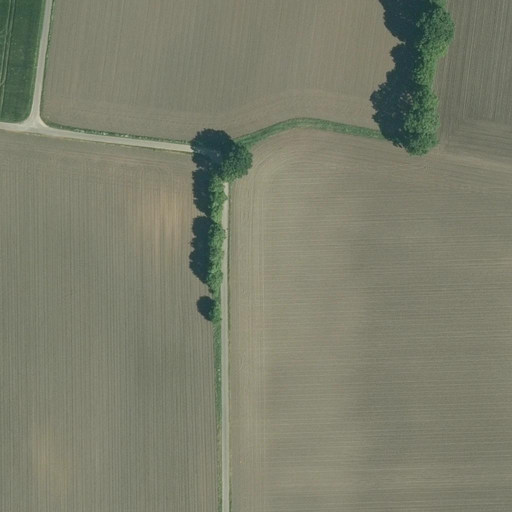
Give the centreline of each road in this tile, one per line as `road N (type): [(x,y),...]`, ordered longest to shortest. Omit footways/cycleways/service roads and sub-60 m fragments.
road 1 (residential): [(32,129),(219,159),(224,511)]
road 2 (residential): [(48,0),(32,129)]
